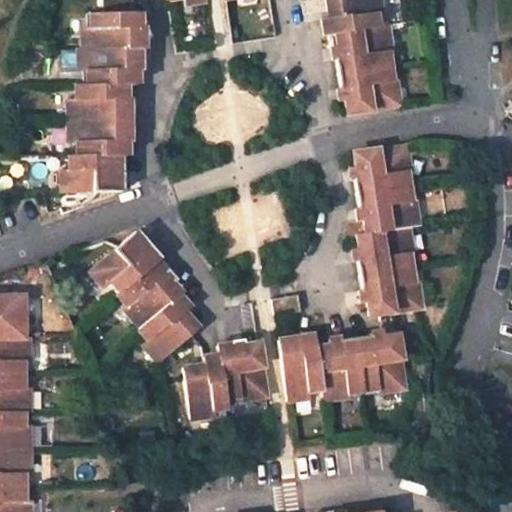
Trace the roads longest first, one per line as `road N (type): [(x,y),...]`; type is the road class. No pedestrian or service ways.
road 1 (residential): [(511,453),(484,427),(463,367),(490,266),(496,205),(489,154),(469,113),(338,132),(0,254)]
road 2 (unknown): [(158,6),(140,148),(143,203),(230,338)]
road 3 (residential): [(209,511),(380,487),(400,492),(420,511)]
